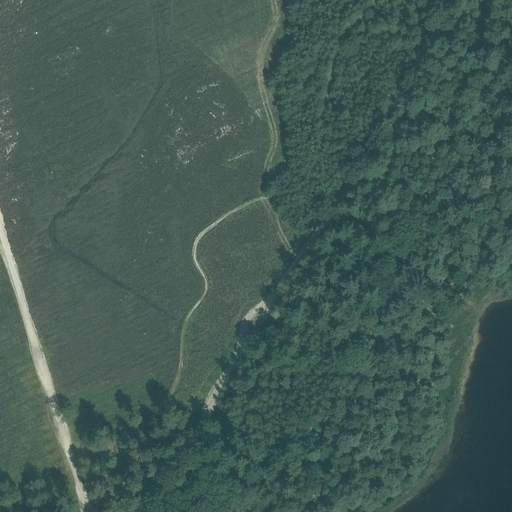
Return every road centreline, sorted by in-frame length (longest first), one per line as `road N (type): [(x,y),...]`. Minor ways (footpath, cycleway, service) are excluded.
road 1 (track): [(441,0),(293,264)]
road 2 (track): [(150,511),(293,264)]
road 3 (track): [(83,511),(0,238)]
